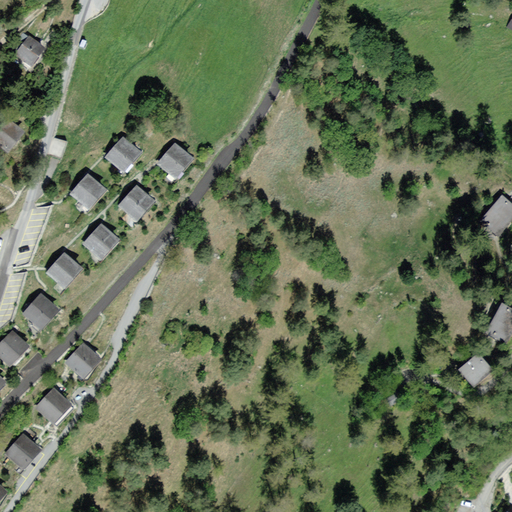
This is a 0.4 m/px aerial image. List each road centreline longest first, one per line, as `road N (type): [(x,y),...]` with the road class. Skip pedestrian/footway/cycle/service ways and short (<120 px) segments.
road 1 (residential): [(321,0),(250,129),(166,235),(0,408)]
road 2 (residential): [(0,287),(86,0)]
